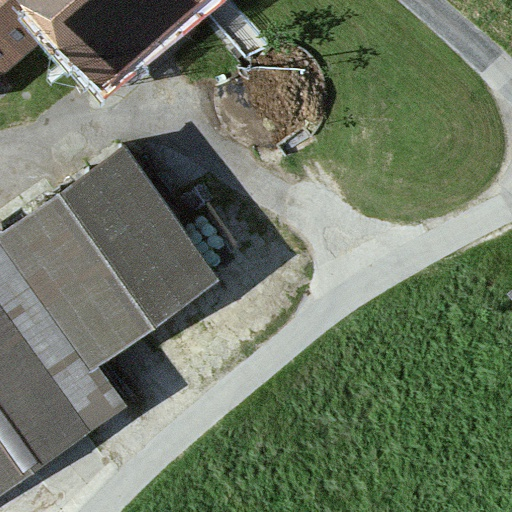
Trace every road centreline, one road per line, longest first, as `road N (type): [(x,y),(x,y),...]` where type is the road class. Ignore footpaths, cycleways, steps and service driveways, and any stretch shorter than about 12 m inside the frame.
road 1 (track): [(96,511),(222,394),(365,285),(511,199)]
road 2 (tertiary): [(400,0),(511,77)]
